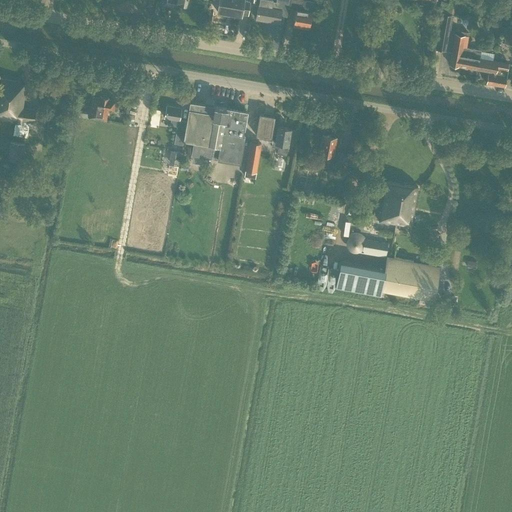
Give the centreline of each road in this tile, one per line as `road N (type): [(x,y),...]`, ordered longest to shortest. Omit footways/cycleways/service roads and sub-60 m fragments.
road 1 (tertiary): [(511,99),(0,8)]
road 2 (unclassified): [(0,43),(511,132)]
